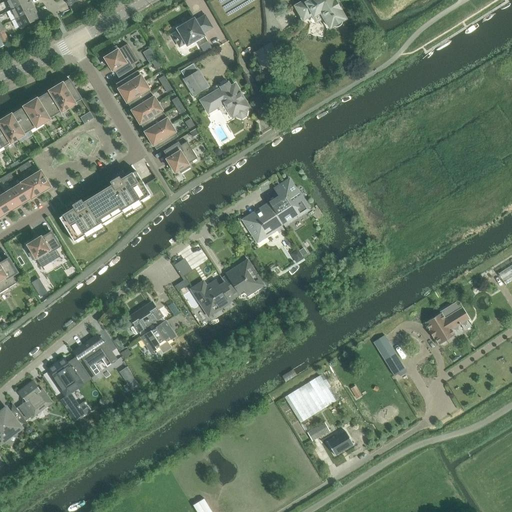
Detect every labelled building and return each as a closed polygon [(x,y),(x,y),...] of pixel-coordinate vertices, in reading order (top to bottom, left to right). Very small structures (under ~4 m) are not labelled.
[(8,0),(6,1),(11,10),(30,0),(8,0)] [(11,10),(15,19),(35,9),(30,0),(11,10)] [(219,0),(229,16),(254,0),(219,0)] [(344,20),(346,19),(341,11),(340,10),(342,9),(337,0),(306,0),(298,5),(297,3),(293,5),(302,21),(313,14),(314,17),(321,13),(330,28),(332,27),(344,20)] [(35,9),(15,19),(20,29),(27,25),(28,27),(30,27),(32,26),(33,24),(33,22),(40,19),(35,9)] [(212,28),(205,16),(196,21),(194,19),(177,29),(178,32),(172,35),(179,47),(185,44),(187,46),(204,36),(203,34),(212,28)] [(208,42),(200,46),(205,54),(212,50),(208,42)] [(115,70),(119,77),(132,68),(130,65),(138,61),(127,44),(118,50),(116,47),(107,53),(109,56),(105,58),(113,71),(115,70)] [(263,68),(279,59),(270,44),(254,53),(263,68)] [(162,66),(157,59),(152,63),(156,70),(162,66)] [(180,72),(195,96),(207,88),(193,64),(180,72)] [(122,91),(124,95),(144,83),(137,71),(117,84),(121,92),(122,91)] [(70,80),(67,76),(0,117),(0,154),(7,151),(20,143),(33,135),(45,127),(58,119),(71,111),(84,103),(82,99),(77,92),(74,87),(72,84),(70,80)] [(159,79),(163,86),(168,83),(164,76),(159,79)] [(126,99),(130,106),(151,93),(144,83),(124,95),(127,98),(126,99)] [(172,89),(168,83),(163,86),(167,93),(172,89)] [(240,93),(235,85),(231,87),(228,83),(221,88),(221,89),(201,101),(208,113),(224,104),(227,109),(232,117),(236,115),(237,117),(241,119),(246,116),(246,111),(245,110),(249,108),(244,99),(240,93)] [(135,112),(138,116),(157,104),(151,93),(130,106),(134,113),(135,112)] [(172,101),(176,107),(181,104),(177,97),(172,101)] [(139,121),(143,127),(164,115),(157,104),(138,116),(140,120),(139,121)] [(185,111),(181,104),(176,107),(180,114),(185,111)] [(84,117),(87,122),(94,117),(91,112),(84,117)] [(148,134),(151,138),(170,126),(164,115),(143,127),(147,134),(148,134)] [(185,122),(189,129),(195,126),(190,119),(185,122)] [(177,137),(170,126),(151,138),(153,141),(152,142),(156,149),(177,137)] [(196,130),(190,133),(192,138),(198,134),(196,130)] [(178,143),(165,151),(169,158),(167,159),(175,172),(179,170),(181,173),(190,167),(188,164),(198,158),(187,142),(180,146),(178,143)] [(41,171),(31,177),(41,193),(50,187),(41,171)] [(69,212),(59,218),(74,242),(85,235),(84,234),(101,223),(102,225),(123,212),(122,211),(139,200),(140,202),(151,195),(136,171),(126,177),(125,175),(120,178),(119,176),(110,182),(111,183),(105,187),(107,189),(89,200),(87,198),(82,201),(81,199),(72,205),(73,207),(68,210),(69,212)] [(22,183),(22,184),(22,183),(31,198),(31,199),(41,193),(31,177),(22,183)] [(287,223),(308,210),(301,199),(302,198),(298,191),(296,191),(289,180),(275,190),(280,197),(270,204),(285,228),(289,226),(287,223)] [(22,183),(22,184),(13,189),(22,204),(31,198),(22,183)] [(13,209),(22,204),(13,189),(4,195),(13,209)] [(4,195),(0,196),(0,209),(4,215),(13,209),(4,195)] [(279,233),(284,229),(268,205),(250,216),(249,215),(242,220),(247,227),(248,227),(256,239),(255,240),(257,244),(260,242),(259,241),(277,230),(279,233)] [(30,249),(27,251),(33,260),(36,258),(42,268),(60,256),(56,249),(60,246),(52,232),(42,238),(41,237),(28,245),(30,249)] [(304,248),(299,251),(303,257),(308,254),(304,248)] [(0,293),(18,283),(13,275),(18,273),(9,258),(0,263),(0,293)] [(228,276),(223,279),(233,295),(238,292),(240,296),(245,293),(247,295),(263,285),(248,262),(227,275),(228,276)] [(511,280),(511,264),(498,274),(505,285),(511,280)] [(38,279),(32,283),(41,298),(47,293),(38,279)] [(228,298),(233,295),(223,279),(218,283),(217,282),(207,288),(204,283),(193,290),(209,316),(230,302),(228,298)] [(175,286),(178,291),(186,286),(182,281),(175,286)] [(139,333),(142,337),(166,322),(153,303),(145,308),(144,309),(142,309),(140,310),(139,311),(138,313),(130,318),(135,326),(132,328),(132,329),(135,334),(137,334),(139,333)] [(441,314),(426,324),(430,330),(430,331),(434,338),(435,337),(439,344),(454,334),(451,329),(468,319),(462,309),(445,319),(441,314)] [(171,330),(166,322),(142,337),(150,350),(152,349),(155,354),(162,350),(164,353),(171,348),(169,345),(176,341),(169,331),(171,330)] [(394,375),(405,369),(385,335),(373,342),(394,375)] [(99,336),(74,353),(77,357),(88,374),(91,378),(100,372),(94,364),(102,359),(107,367),(116,361),(99,336)] [(128,350),(121,354),(125,359),(131,355),(128,350)] [(66,359),(49,370),(66,395),(91,378),(88,374),(77,357),(69,363),(66,359)] [(127,367),(119,372),(131,389),(138,384),(127,367)] [(321,375),(285,397),(301,423),(337,400),(321,375)] [(28,420),(51,402),(42,389),(40,391),(33,381),(19,392),(26,401),(19,407),(28,420)] [(350,390),(356,399),(362,396),(355,386),(350,390)] [(71,393),(60,400),(75,422),(89,412),(83,403),(79,405),(71,393)] [(346,397),(340,401),(350,418),(357,414),(346,397)] [(17,433),(19,423),(27,424),(29,425),(12,402),(11,402),(16,409),(12,412),(1,411),(0,413),(0,439),(8,441),(9,434),(11,432),(17,433)] [(312,441),(330,431),(325,423),(307,433),(312,441)] [(344,428),(326,439),(334,452),(352,441),(344,428)] [(212,511),(204,499),(193,505),(196,511),(212,511)]
